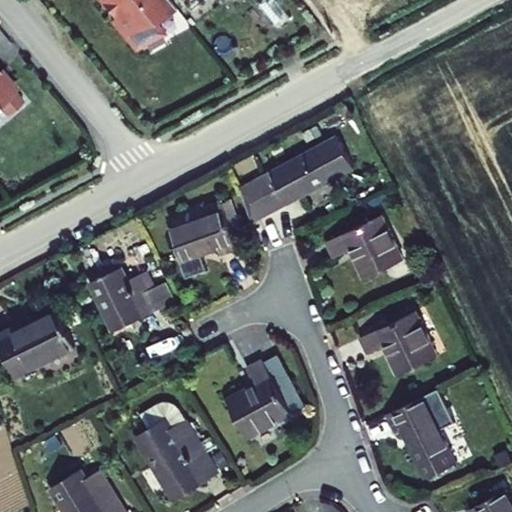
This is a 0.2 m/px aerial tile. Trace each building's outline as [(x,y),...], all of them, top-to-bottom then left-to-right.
[(159,17),(182,6),(177,0),(110,0),(121,13),(116,17),(141,46),(170,31),(159,17)] [(0,109),(3,107),(12,117),(27,105),(0,71),(0,109)] [(351,167),(335,137),(240,187),(256,217),(351,167)] [(241,248),(237,236),(225,203),(223,200),(206,207),(208,214),(170,228),(187,276),(206,269),(201,255),(220,248),(223,255),(241,248)] [(329,239),(338,255),(352,247),(369,277),(407,256),(382,210),(329,239)] [(122,266),(89,282),(114,332),(172,303),(163,283),(153,288),(148,290),(140,274),(129,280),(122,266)] [(364,335),(372,351),(387,343),(402,373),(440,353),(417,308),(364,335)] [(0,332),(0,342),(14,372),(73,344),(57,310),(15,330),(13,326),(0,332)] [(258,381),(229,395),(248,435),(307,405),(281,352),(251,367),(258,381)] [(401,422),(427,474),(455,461),(423,396),(388,414),(394,426),(401,422)] [(136,436),(177,502),(221,474),(180,409),(170,402),(157,404),(141,415),(149,428),(136,436)] [(52,486),(67,511),(128,511),(102,468),(87,477),(82,468),(52,486)] [(473,510),(474,511),(511,511),(511,501),(506,492),(473,510)]
